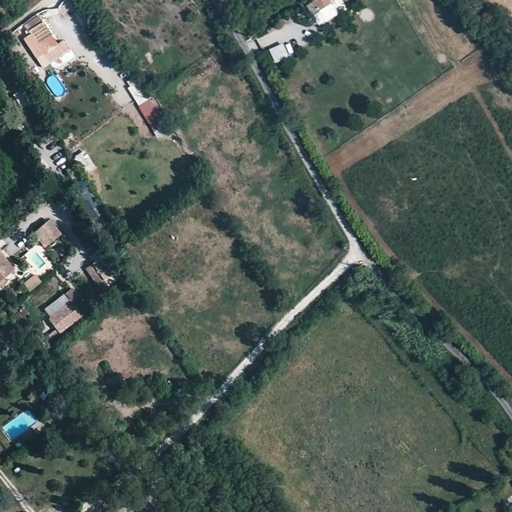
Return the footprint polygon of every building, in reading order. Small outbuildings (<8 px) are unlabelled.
[(315,0),(312,2),(317,11),(330,2),(328,0),(315,0)] [(58,45),(38,16),(25,24),(31,35),(44,54),(58,45)] [(63,42),(58,45),(44,54),(31,35),(24,39),(43,69),(69,52),(63,42)] [(283,43),(269,49),(275,63),(289,57),(283,43)] [(125,83),(159,138),(173,129),(156,102),(154,104),(136,76),(125,83)] [(21,90),(13,94),(21,109),(28,105),(21,90)] [(76,155),(82,174),(94,169),(87,151),(76,155)] [(72,167),(67,170),(71,180),(76,178),(72,167)] [(60,235),(48,220),(33,233),(45,248),(60,235)] [(0,287),(5,284),(2,280),(13,270),(0,254),(0,287)] [(103,255),(91,264),(103,280),(115,271),(103,255)] [(84,268),(96,285),(103,280),(91,264),(84,268)] [(29,292),(41,282),(35,275),(24,284),(29,292)] [(111,277),(105,281),(110,289),(116,285),(111,277)] [(63,294),(69,301),(49,317),(47,320),(54,329),(57,333),(80,316),(87,311),(70,288),(63,294)] [(46,341),(57,333),(54,329),(44,337),(46,341)]
